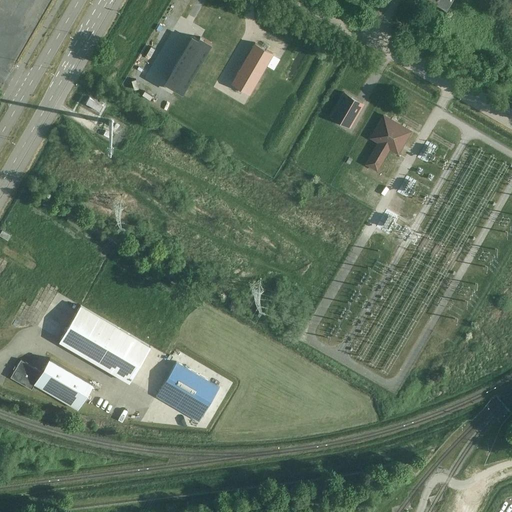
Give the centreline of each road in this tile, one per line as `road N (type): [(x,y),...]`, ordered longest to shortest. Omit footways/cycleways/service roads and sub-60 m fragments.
road 1 (residential): [(511,120),(304,0)]
road 2 (secondary): [(0,186),(105,0)]
road 3 (secondary): [(80,0),(0,136)]
